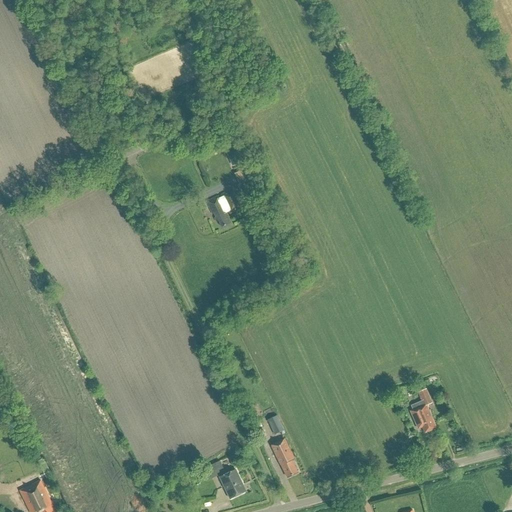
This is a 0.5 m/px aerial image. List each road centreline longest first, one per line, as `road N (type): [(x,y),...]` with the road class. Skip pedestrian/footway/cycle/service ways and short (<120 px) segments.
road 1 (track): [(279,509),(156,240),(170,210),(231,182)]
road 2 (unclassified): [(268,511),(511,448)]
